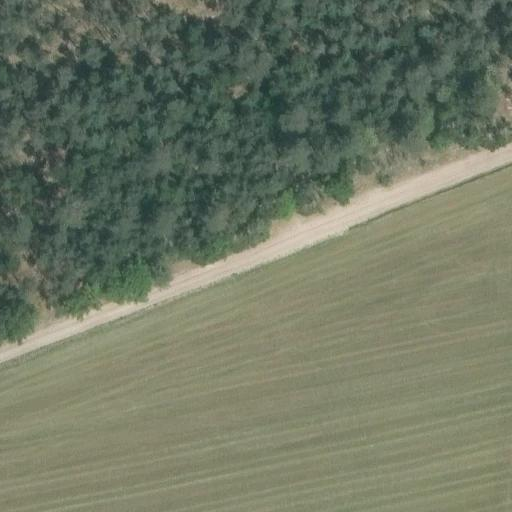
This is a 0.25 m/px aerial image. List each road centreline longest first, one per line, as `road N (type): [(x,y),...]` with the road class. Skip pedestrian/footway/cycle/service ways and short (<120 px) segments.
road 1 (track): [(0,352),(511,149)]
road 2 (track): [(214,0),(305,233)]
